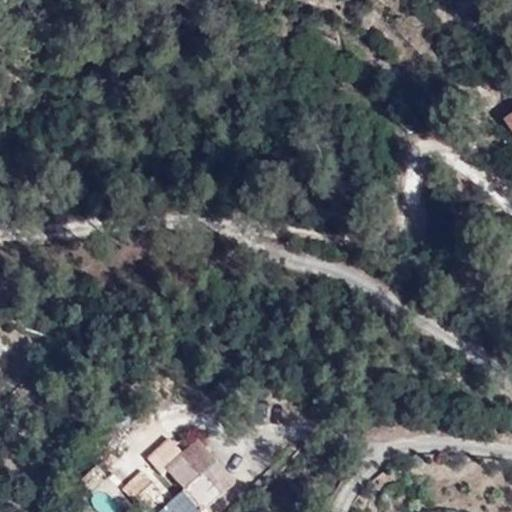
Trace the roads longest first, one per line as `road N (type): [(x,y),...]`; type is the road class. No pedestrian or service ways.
road 1 (unclassified): [(0,233),(205,220),(371,287),(497,367),(511,389)]
road 2 (unclassified): [(511,453),(432,444),(388,451),(336,511)]
